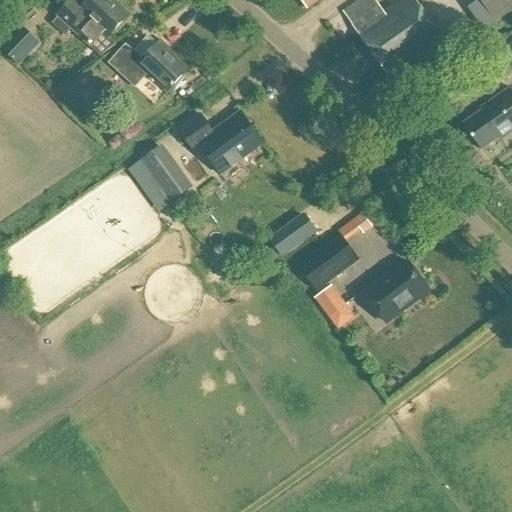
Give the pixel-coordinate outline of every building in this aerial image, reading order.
[(85,0),(81,5),(75,0),(68,0),(56,14),(103,55),(118,44),(108,35),(127,14),(112,0),(85,0)] [(296,0),(304,10),(317,0),(296,0)] [(377,0),(356,0),(342,8),(374,65),(435,31),(417,0),(397,0),(382,9),(377,0)] [(484,28),(511,10),(511,0),(469,0),(467,1),(484,28)] [(0,47),(19,66),(41,44),(22,25),(0,47)] [(115,57),(121,62),(111,73),(124,85),(129,79),(135,84),(148,70),(167,88),(187,66),(168,48),(169,47),(161,39),(142,58),(127,44),(115,57)] [(511,39),(480,61),(497,86),(511,75),(511,39)] [(511,88),(511,86),(481,107),(483,109),(464,122),(482,148),(501,136),(502,138),(511,131),(511,88)] [(221,169),(262,140),(241,111),(213,131),(200,112),(179,127),(194,149),(202,143),(221,169)] [(163,146),(137,164),(168,207),(194,188),(163,146)] [(344,229),(351,239),(370,225),(363,214),(344,229)] [(287,228),(269,240),(282,259),(300,246),(287,228)] [(300,267),(318,293),(361,261),(342,236),(300,267)] [(362,291),(386,323),(429,290),(407,262),(380,283),(377,279),(362,291)] [(315,300),(333,324),(351,312),(333,287),(315,300)]
